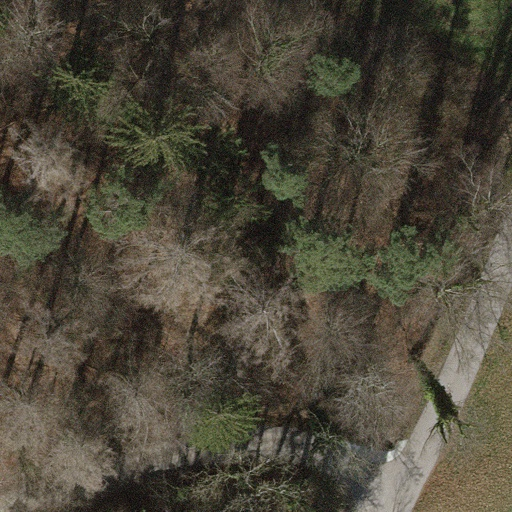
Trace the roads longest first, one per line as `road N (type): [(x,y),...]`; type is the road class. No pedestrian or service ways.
road 1 (track): [(401,496),(329,455),(279,445),(172,454),(1,499)]
road 2 (track): [(511,240),(442,418),(401,496)]
